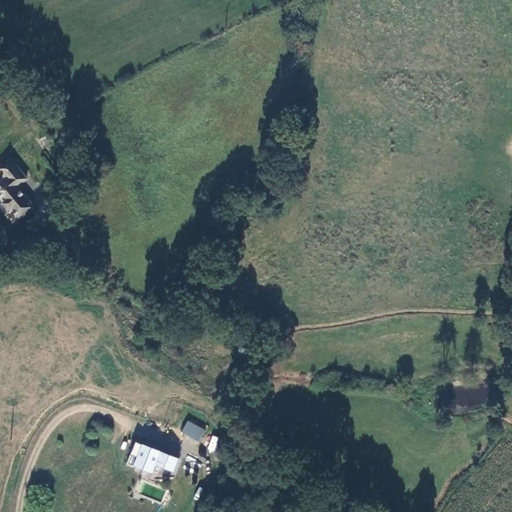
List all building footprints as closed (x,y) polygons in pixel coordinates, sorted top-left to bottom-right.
[(46,150),(53,145),(46,138),(40,142),(46,150)] [(30,211),(14,189),(25,181),(9,161),(0,168),(0,177),(5,184),(0,187),(0,203),(1,205),(0,205),(0,207),(3,212),(4,211),(14,223),(30,211)] [(199,441),(205,429),(187,420),(181,432),(199,441)] [(215,452),(218,437),(211,435),(208,450),(215,452)] [(173,472),(179,457),(136,440),(126,463),(135,466),(139,458),(155,465),(153,470),(159,472),(161,467),(173,472)]
